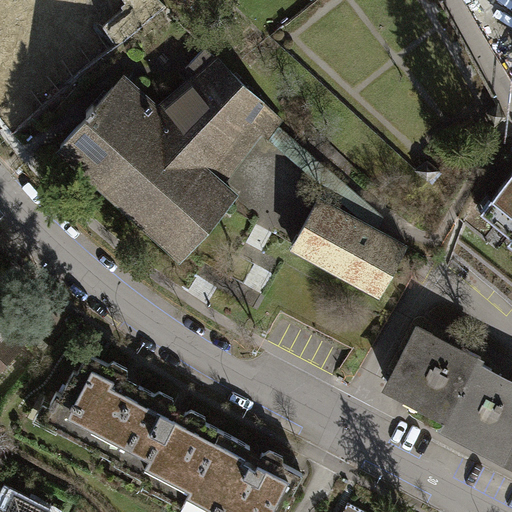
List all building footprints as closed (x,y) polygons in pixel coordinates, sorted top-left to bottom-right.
[(56,0),(87,49),(126,24),(111,0),(56,0)] [(0,74),(34,45),(0,6),(0,74)] [(88,113),(60,145),(89,170),(87,174),(177,256),(233,195),(219,182),(256,132),(264,137),(275,125),(280,118),(218,59),(215,60),(204,47),(184,67),(193,76),(155,104),(125,79),(114,88),(112,86),(109,90),(94,106),(91,103),(86,110),(88,113)] [(307,122),(299,133),(362,187),(368,180),(307,122)] [(383,217),(275,125),(264,137),(300,167),(360,217),(358,220),(376,230),(383,217)] [(431,159),(421,169),(432,181),(443,170),(431,159)] [(511,169),(477,212),(511,238),(511,169)] [(358,220),(319,198),(294,245),(379,291),(405,245),(376,230),(358,220)] [(28,301),(8,322),(21,335),(42,313),(28,301)] [(0,318),(0,361),(23,337),(21,335),(8,322),(6,324),(0,318)] [(459,351),(415,327),(386,381),(431,404),(428,410),(445,419),(476,360),(479,355),(462,346),(459,351)] [(78,429),(107,444),(138,385),(140,382),(126,375),(127,372),(127,366),(113,358),(106,362),(88,352),(78,371),(73,369),(61,392),(55,390),(44,411),(59,419),(56,426),(75,436),(78,429)] [(491,368),(476,360),(445,419),(444,422),(501,451),(511,429),(511,384),(489,372),(491,368)] [(165,495),(181,503),(220,429),(205,421),(205,414),(190,407),(184,410),(182,412),(171,406),(172,403),(173,395),(159,388),(153,393),(138,385),(107,444),(141,463),(136,472),(168,489),(165,495)] [(249,444),(220,429),(181,503),(197,511),(279,511),(301,472),(283,462),(283,454),(269,446),(262,451),(261,453),(248,446),(249,444)] [(511,429),(501,451),(511,457),(511,429)] [(0,511),(48,511),(9,493),(2,506),(0,505),(0,511)] [(341,511),(366,511),(347,501),(341,511)]
